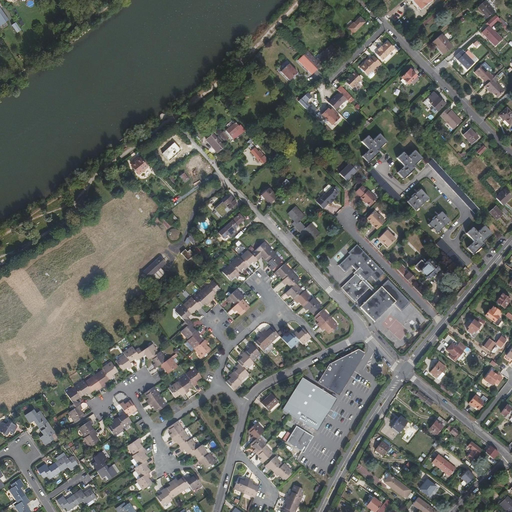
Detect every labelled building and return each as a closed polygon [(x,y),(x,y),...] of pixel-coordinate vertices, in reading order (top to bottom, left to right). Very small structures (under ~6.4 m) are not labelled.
[(487,18),(494,11),(484,0),(477,7),(487,18)] [(499,19),(499,18),(495,14),(490,19),(494,22),(497,19),(502,25),(502,26),(504,28),(506,26),(499,19)] [(21,29),(11,16),(8,18),(17,32),(21,29)] [(351,34),(364,21),(359,17),(354,22),(353,22),(347,28),(350,31),(349,33),(351,34)] [(494,46),(501,39),(486,22),(480,27),(476,31),(479,34),(481,33),(494,46)] [(443,54),(452,46),(441,34),(432,41),(443,54)] [(382,60),(394,48),(387,42),(385,42),(383,44),(383,46),(381,47),(380,46),(376,49),(377,50),(375,53),(382,60)] [(325,61),(335,51),(329,45),(319,55),(325,61)] [(471,59),(464,53),(461,49),(453,56),(466,70),(473,62),(471,59)] [(471,59),(473,57),(467,50),(464,53),(471,59)] [(306,51),(302,55),(303,55),(307,60),(311,56),(306,51)] [(310,74),(315,69),(307,60),(303,55),(297,61),(310,74)] [(320,65),(325,61),(319,55),(314,60),(320,65)] [(314,60),(311,56),(307,60),(315,69),(316,69),(320,65),(314,60)] [(377,67),(380,63),(373,56),(370,58),(368,57),(365,60),(366,61),(364,63),(359,68),(367,75),(371,71),(376,66),(377,67)] [(288,79),(296,72),(288,63),(280,71),(288,79)] [(477,75),(478,74),(486,84),(492,79),(493,77),(481,65),(474,72),(477,75)] [(407,84),(415,76),(409,69),(401,77),(407,84)] [(351,89),(361,79),(354,72),(344,81),(351,89)] [(503,91),(492,79),(486,84),(484,86),(487,89),(488,88),(496,97),(503,91)] [(349,103),(352,99),(339,86),(336,89),(349,103)] [(433,92),(425,99),(429,103),(437,96),(433,92)] [(436,110),(444,103),(437,96),(429,103),(436,110)] [(304,109),(308,105),(301,98),(297,101),(304,109)] [(332,111),(331,112),(326,108),(320,114),(330,125),(338,117),(332,111)] [(455,117),(449,111),(446,108),(439,115),(453,129),(461,121),(456,116),(455,117)] [(509,125),(511,122),(511,114),(506,108),(498,115),(503,120),(504,119),(509,125)] [(238,127),(234,123),(231,126),(236,132),(236,131),(239,134),(243,130),(239,126),(238,127)] [(225,131),(230,137),(236,132),(231,126),(225,131)] [(470,145),(476,139),(468,130),(462,136),(470,145)] [(224,141),(227,138),(222,132),(219,135),(224,141)] [(377,151),(387,142),(379,134),(372,140),(368,136),(361,142),(369,150),(362,156),(368,162),(379,152),(377,151)] [(217,137),(215,138),(213,135),(206,141),(216,153),(223,147),(221,144),(222,143),(217,137)] [(254,148),(256,146),(253,141),(247,146),(251,150),(250,151),(258,162),(260,161),(262,163),(266,159),(261,153),(259,155),(254,148)] [(479,154),(486,148),(483,145),(476,151),(479,154)] [(168,160),(177,154),(172,147),(164,153),(168,160)] [(412,167),(422,158),(414,150),(407,157),(403,152),(397,158),(404,166),(397,172),(403,179),(414,169),(412,167)] [(138,173),(146,166),(140,158),(131,165),(138,173)] [(473,214),(479,209),(432,158),(426,163),(427,163),(473,214)] [(352,174),(360,166),(353,159),(338,173),(345,181),(349,177),(348,176),(351,173),(352,174)] [(395,203),(400,198),(370,166),(365,171),(386,193),(395,203)] [(172,185),(176,182),(170,175),(166,179),(172,185)] [(285,192),(292,186),(286,178),(278,185),(285,192)] [(334,194),(336,192),(331,186),(330,187),(325,192),(319,197),(318,196),(315,200),(320,206),(322,208),(329,201),(329,202),(332,199),(332,198),(335,195),(334,194)] [(366,190),(366,191),(360,186),(354,192),(359,197),(362,201),(363,200),(365,202),(368,206),(375,199),(366,190)] [(268,204),(276,197),(268,188),(260,195),(268,204)] [(502,205),(511,196),(504,188),(495,197),(499,202),(502,205)] [(415,211),(428,199),(420,190),(407,202),(415,211)] [(229,209),(236,203),(230,196),(223,202),(216,208),(222,215),(229,209)] [(299,220),(304,216),(295,206),(287,213),(294,220),(291,223),(302,235),(305,232),(312,240),(320,233),(310,223),(305,227),(302,223),(299,220)] [(496,219),(502,213),(495,206),(489,212),(496,219)] [(505,215),(509,212),(504,207),(500,210),(505,215)] [(377,214),(373,210),(365,218),(372,225),(372,226),(376,229),(384,221),(377,214)] [(436,234),(449,221),(441,212),(428,225),(432,229),(430,230),(432,232),(434,231),(436,234)] [(167,227),(176,219),(171,213),(165,218),(163,215),(159,219),(167,227)] [(217,232),(221,238),(226,234),(233,227),(236,225),(243,219),(238,214),(217,232)] [(481,243),(490,234),(483,226),(476,232),(472,228),(465,234),(473,242),(467,248),(472,254),(483,245),(481,243)] [(236,231),(234,229),(233,227),(226,234),(228,237),(236,231)] [(176,229),(174,228),(172,228),(170,229),(169,230),(168,231),(167,233),(167,235),(167,236),(168,238),(169,239),(171,240),(172,240),(174,240),(176,240),(177,238),(178,237),(179,236),(179,234),(178,232),(177,230),(176,229)] [(387,246),(394,238),(385,230),(377,238),(380,241),(381,241),(384,243),(387,246)] [(192,244),(197,240),(191,233),(186,237),(192,244)] [(441,239),(435,244),(461,270),(464,266),(466,265),(441,239)] [(261,256),(265,260),(272,253),(263,243),(249,254),(256,261),(261,256)] [(352,265),(356,269),(353,272),(355,273),(356,272),(365,281),(365,280),(371,275),(376,280),(384,272),(357,244),(348,251),(350,253),(338,264),(345,271),(352,265)] [(189,249),(186,251),(184,249),(180,252),(187,260),(193,254),(189,249)] [(250,262),(252,264),(256,261),(249,254),(247,251),(239,259),(246,266),(250,262)] [(270,270),(280,262),(272,253),(265,260),(269,265),(267,267),(270,270)] [(146,277),(164,261),(159,255),(141,271),(146,277)] [(247,267),(246,266),(239,259),(237,257),(229,265),(236,272),(241,268),(243,270),(247,267)] [(413,266),(418,271),(419,270),(425,265),(424,263),(420,259),(413,266)] [(424,263),(425,265),(419,270),(428,279),(438,269),(428,259),(424,263)] [(278,274),(282,280),(290,273),(282,264),(273,273),(276,276),(278,274)] [(408,272),(407,273),(398,264),(394,267),(410,283),(414,279),(408,272)] [(236,278),(239,275),(236,272),(229,265),(222,272),(229,280),(234,275),(236,278)] [(341,286),(354,301),(369,287),(374,292),(375,291),(365,280),(365,281),(356,272),(355,273),(341,286)] [(285,283),(290,288),(294,284),(297,281),(290,273),(282,280),(280,281),(283,285),(285,283)] [(387,279),(375,291),(374,292),(359,306),(373,321),(392,302),(401,310),(409,301),(387,279)] [(214,292),(208,284),(200,292),(209,301),(212,299),(210,296),(214,292)] [(294,300),(301,293),(294,284),(290,288),(284,293),(287,296),(289,294),(294,300)] [(230,300),(234,306),(240,300),(242,298),(234,290),(233,291),(224,299),(227,302),(230,300)] [(296,303),(298,301),(303,307),(310,299),(303,291),(301,293),(294,300),(293,300),(296,303)] [(206,304),(209,301),(200,292),(192,299),(199,307),(204,302),(206,304)] [(503,307),(510,299),(502,293),(496,301),(503,307)] [(200,308),(199,307),(192,299),(190,298),(182,305),(190,313),(195,309),(196,311),(200,308)] [(319,306),(312,298),(310,299),(303,307),(302,307),(305,310),(307,308),(312,313),(319,306)] [(240,315),(247,308),(240,300),(234,306),(230,309),(233,312),(235,310),(240,315)] [(184,322),(181,325),(184,328),(190,322),(186,317),(190,313),(182,305),(175,312),(184,322)] [(497,312),(499,311),(492,306),(489,310),(488,310),(484,314),(493,321),(492,322),(497,325),(501,320),(498,317),(500,314),(497,312)] [(316,324),(318,327),(328,318),(321,309),(313,316),(318,322),(316,324)] [(328,333),(336,326),(328,318),(318,327),(322,330),(324,328),(328,333)] [(473,332),(479,324),(473,319),(467,327),(468,328),(466,330),(470,333),(472,331),(473,332)] [(191,327),(193,326),(190,322),(184,328),(181,331),(188,340),(196,333),(191,327)] [(397,342),(401,342),(401,322),(394,322),(394,324),(388,324),(388,333),(397,333),(397,342)] [(265,333),(263,330),(260,333),(269,343),(278,335),(276,333),(270,327),(265,333)] [(297,333),(295,331),(292,334),(298,340),(301,344),(309,337),(302,329),(297,333)] [(187,341),(194,349),(202,342),(197,337),(199,335),(197,332),(196,333),(188,340),(187,341)] [(254,343),(261,351),(269,343),(260,333),(257,336),(259,338),(254,343)] [(290,348),(298,340),(292,334),(291,333),(285,338),(283,335),(280,338),(290,348)] [(500,347),(506,339),(500,335),(495,343),(500,347)] [(207,343),(204,340),(202,342),(194,349),(202,357),(209,350),(204,345),(207,343)] [(489,350),(494,343),(491,341),(486,348),(489,350)] [(455,360),(465,348),(459,343),(449,355),(455,360)] [(246,348),(248,350),(244,354),(251,362),(259,355),(250,345),(246,348)] [(148,361),(150,360),(156,355),(151,347),(140,354),(138,350),(134,353),(139,360),(144,356),(148,361)] [(353,367),(362,352),(356,348),(326,364),(315,382),(337,395),(340,389),(353,367)] [(136,363),(140,360),(139,360),(134,353),(131,349),(123,355),(124,358),(129,365),(135,361),(136,363)] [(165,362),(159,353),(156,355),(150,360),(154,365),(152,367),(154,370),(158,367),(165,362)] [(244,371),(252,364),(251,362),(244,354),(243,354),(240,357),(242,359),(237,364),(239,365),(244,371)] [(132,368),(129,365),(124,358),(115,364),(121,373),(127,369),(128,371),(132,368)] [(437,377),(447,364),(440,358),(429,371),(437,377)] [(176,368),(169,359),(165,362),(158,367),(161,371),(164,369),(167,375),(169,373),(176,368)] [(111,361),(102,367),(102,369),(111,381),(115,378),(113,375),(118,371),(111,361)] [(240,383),(248,375),(244,371),(239,365),(236,368),(238,370),(232,375),(240,383)] [(109,383),(111,381),(102,369),(94,374),(103,387),(106,388),(104,386),(106,385),(104,382),(109,383)] [(194,369),(185,376),(186,377),(192,386),(193,387),(196,384),(195,381),(200,377),(195,369),(194,369)] [(498,374),(497,375),(490,370),(483,379),(491,384),(493,381),(497,384),(502,376),(498,374)] [(99,390),(103,387),(94,374),(85,379),(93,390),(96,387),(99,390)] [(241,384),(240,383),(232,375),(232,374),(229,377),(231,380),(226,385),(233,392),(241,384)] [(192,386),(186,377),(177,384),(185,394),(188,392),(187,389),(192,386)] [(88,395),(89,394),(93,390),(85,379),(83,379),(74,386),(81,395),(87,392),(88,395)] [(281,410),(313,429),(315,431),(334,399),(301,379),(281,410)] [(452,394),(454,391),(442,382),(440,385),(452,394)] [(181,397),(185,394),(177,384),(168,390),(169,391),(174,398),(179,394),(181,397)] [(80,405),(79,403),(75,399),(81,395),(74,386),(66,391),(73,402),(69,405),(71,409),(74,408),(80,405)] [(146,402),(149,405),(160,398),(153,389),(145,395),(149,400),(146,402)] [(429,405),(431,402),(418,391),(415,394),(429,405)] [(267,412),(279,401),(272,394),(261,405),(267,412)] [(478,409),(484,402),(474,394),(468,403),(471,405),(472,404),(475,406),(478,409)] [(158,413),(166,407),(160,398),(149,405),(151,409),(154,407),(158,413)] [(123,401),(119,404),(123,410),(129,416),(137,410),(130,399),(125,402),(123,401)] [(504,415),(510,407),(507,404),(500,412),(504,415)] [(84,413),(83,412),(80,409),(82,407),(80,405),(74,408),(68,413),(74,422),(84,415),(84,413)] [(132,422),(129,416),(123,410),(121,412),(122,414),(118,416),(124,427),(132,422)] [(36,424),(40,431),(48,426),(41,415),(37,417),(34,413),(27,418),(32,426),(36,424)] [(114,436),(126,429),(124,427),(118,416),(113,419),(113,422),(107,426),(110,430),(114,436)] [(399,432),(407,422),(400,416),(391,426),(399,432)] [(436,435),(445,424),(438,418),(429,429),(436,435)] [(15,435),(19,428),(11,423),(9,427),(6,424),(1,433),(9,438),(12,433),(15,435)] [(79,432),(85,441),(94,435),(90,429),(93,428),(90,424),(79,432)] [(171,436),(168,437),(171,441),(182,434),(176,424),(167,430),(171,436)] [(446,430),(455,434),(457,431),(452,429),(453,426),(449,424),(446,430)] [(52,439),(56,437),(48,426),(40,431),(45,438),(42,440),(47,448),(54,443),(52,439)] [(251,438),(249,440),(252,443),(256,439),(262,433),(255,426),(247,433),(251,438)] [(285,443),(300,452),(302,453),(309,441),(312,437),(292,426),(292,427),(293,428),(289,435),(286,433),(283,437),(287,439),(285,443)] [(97,437),(95,434),(94,435),(85,441),(84,442),(90,451),(98,445),(95,439),(97,437)] [(173,445),(176,443),(180,449),(188,443),(182,434),(171,441),(173,445)] [(251,453),(254,456),(255,455),(263,448),(264,447),(256,439),(252,443),(249,446),(253,451),(251,453)] [(132,446),(128,449),(134,458),(143,452),(139,447),(142,445),(139,441),(132,446)] [(382,456),(388,447),(381,441),(374,450),(382,456)] [(481,449),(471,441),(467,446),(472,450),(477,454),(481,449)] [(184,451),(187,457),(189,455),(196,451),(190,442),(188,443),(180,449),(179,449),(181,453),(184,451)] [(492,458),(497,452),(489,446),(484,452),(492,458)] [(192,459),(194,457),(198,463),(206,457),(200,448),(196,451),(189,455),(192,459)] [(270,456),(263,448),(255,455),(260,460),(258,462),(261,465),(270,456)] [(476,458),(475,456),(477,454),(472,450),(469,453),(466,457),(473,462),(476,458)] [(146,455),(143,452),(134,458),(133,459),(139,469),(146,464),(147,463),(144,457),(146,455)] [(448,476),(454,468),(438,454),(431,462),(448,476)] [(94,467),(99,474),(106,468),(104,465),(107,463),(102,455),(95,461),(97,464),(94,467)] [(214,465),(208,456),(206,457),(198,463),(197,463),(200,467),(202,465),(206,471),(214,465)] [(70,463),(67,459),(56,466),(62,474),(69,469),(71,472),(78,468),(73,460),(70,463)] [(266,471),(268,469),(273,474),(280,467),(273,459),(264,468),(266,471)] [(146,469),(148,468),(146,464),(139,469),(135,471),(141,481),(148,476),(150,475),(146,469)] [(282,465),(280,467),(273,474),(275,478),(278,476),(282,480),(289,473),(282,465)] [(48,478),(51,482),(62,474),(56,466),(49,470),(47,467),(39,472),(45,480),(48,478)] [(112,470),(109,472),(106,468),(99,474),(104,481),(107,479),(110,482),(117,477),(117,476),(112,470)] [(466,483),(473,476),(467,469),(459,476),(466,483)] [(405,497),(410,491),(389,475),(384,482),(402,496),(403,495),(405,497)] [(147,481),(150,479),(148,476),(141,481),(137,483),(142,492),(151,487),(147,481)] [(189,482),(187,480),(183,482),(188,489),(191,493),(201,486),(200,486),(195,478),(189,482)] [(428,496),(436,486),(427,479),(419,490),(428,496)] [(171,484),(179,495),(188,489),(183,482),(182,480),(177,484),(175,481),(171,484)] [(236,481),(232,490),(243,495),(248,482),(244,481),(242,484),(236,481)] [(12,493),(19,503),(27,498),(22,491),(25,489),(21,482),(13,487),(15,490),(12,493)] [(251,484),(248,482),(243,495),(253,499),(257,489),(250,487),(251,484)] [(168,486),(169,489),(164,493),(170,501),(179,495),(171,484),(168,486)] [(289,498),(286,496),(284,500),(297,506),(301,496),(300,495),(302,490),(293,486),(289,498)] [(82,493),(74,499),(80,506),(84,503),(87,507),(97,500),(91,492),(85,497),(82,493)] [(162,509),(171,503),(170,501),(164,493),(163,492),(160,494),(161,496),(156,500),(162,509)] [(373,511),(380,503),(372,497),(366,506),(373,511)] [(433,511),(431,510),(432,508),(417,497),(412,504),(422,511),(433,511)] [(32,511),(29,506),(31,505),(27,498),(19,503),(21,506),(17,508),(19,511),(32,511)] [(508,511),(511,507),(511,503),(507,498),(501,503),(508,511)] [(67,510),(68,511),(71,511),(80,506),(74,499),(67,504),(65,500),(59,504),(64,511),(67,510)] [(382,511),(391,502),(387,499),(376,511),(382,511)] [(283,504),(285,505),(282,511),(294,511),(297,506),(284,500),(283,504)]
